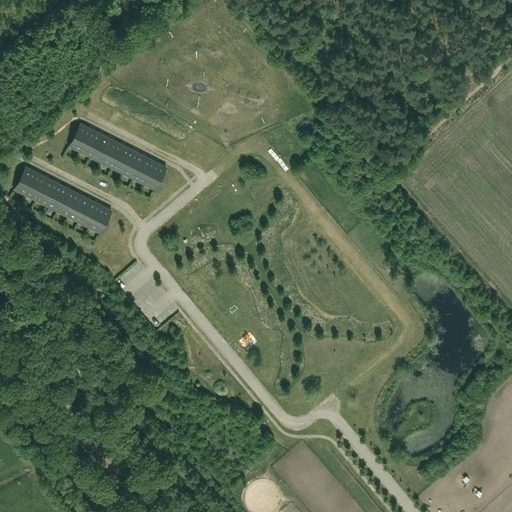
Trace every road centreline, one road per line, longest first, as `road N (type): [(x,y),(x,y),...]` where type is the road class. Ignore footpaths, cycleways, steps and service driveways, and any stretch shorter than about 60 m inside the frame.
road 1 (track): [(326,407),(399,339),(403,316),(264,153),(245,150),(215,171)]
road 2 (track): [(0,247),(41,308),(68,415),(146,511)]
road 3 (track): [(28,159),(124,205),(146,230)]
road 4 (track): [(86,116),(205,180)]
